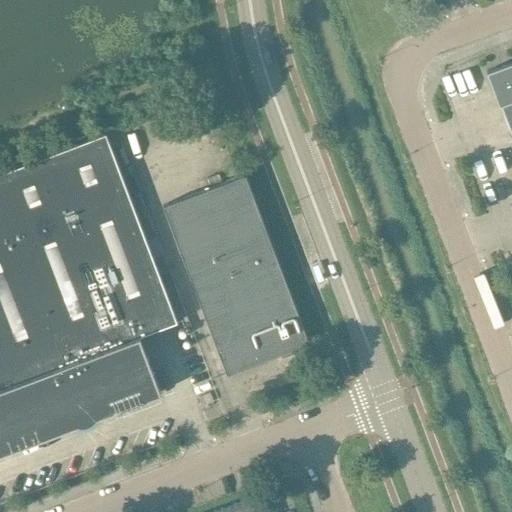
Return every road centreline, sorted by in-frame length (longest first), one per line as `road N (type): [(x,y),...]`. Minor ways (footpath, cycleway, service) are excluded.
road 1 (unclassified): [(511,386),(400,85),(411,54),(511,12)]
road 2 (tertiary): [(385,399),(270,88),(248,0)]
road 3 (unclassified): [(99,511),(307,432)]
road 4 (tertiary): [(428,511),(385,399)]
